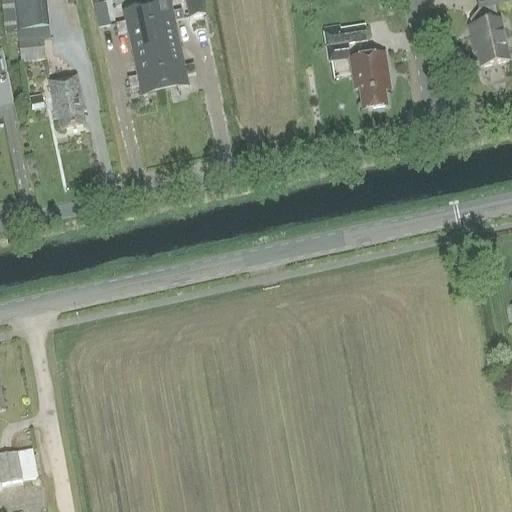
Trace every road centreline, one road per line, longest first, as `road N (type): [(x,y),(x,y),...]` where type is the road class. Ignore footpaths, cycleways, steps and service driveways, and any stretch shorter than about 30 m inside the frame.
road 1 (tertiary): [(0,319),(511,207)]
road 2 (unclassified): [(0,228),(438,131)]
road 3 (track): [(31,313),(67,511)]
road 4 (unclassified): [(438,131),(414,0)]
